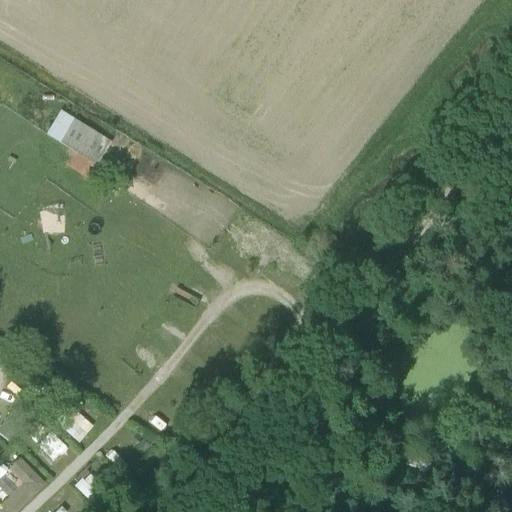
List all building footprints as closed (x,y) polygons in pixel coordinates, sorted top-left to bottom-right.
[(44,137),(58,146),(73,121),(60,112),(44,137)] [(73,121),(58,146),(77,157),(96,169),(111,144),(73,121)] [(96,169),(77,157),(68,171),(88,182),(96,169)] [(1,189),(0,190),(0,208),(12,216),(21,202),(1,189)] [(70,408),(56,424),(78,443),(91,427),(70,408)] [(118,467),(133,455),(123,442),(108,455),(118,467)] [(16,456),(0,471),(10,482),(0,491),(0,509),(2,511),(15,511),(44,484),(16,456)]
